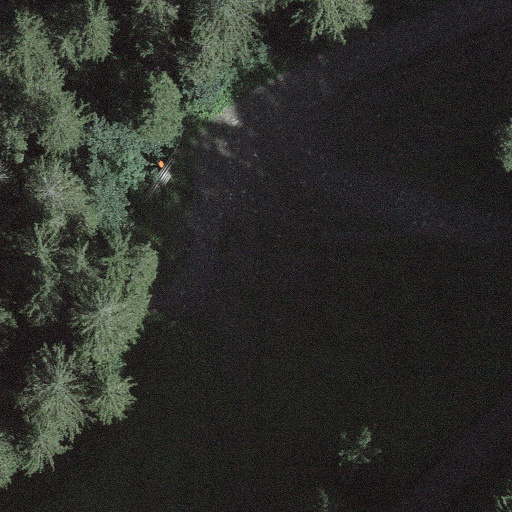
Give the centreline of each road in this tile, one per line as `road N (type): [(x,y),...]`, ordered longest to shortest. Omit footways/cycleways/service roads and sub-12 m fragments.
road 1 (track): [(511,219),(306,179),(278,161),(263,137)]
road 2 (track): [(263,137),(274,114),(316,85),(398,36),(486,0)]
road 3 (track): [(426,511),(511,426)]
